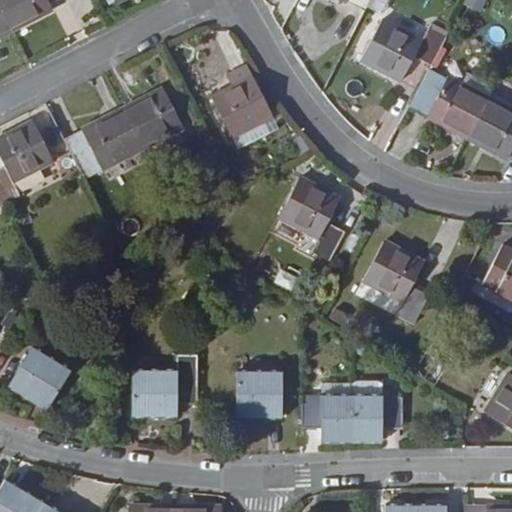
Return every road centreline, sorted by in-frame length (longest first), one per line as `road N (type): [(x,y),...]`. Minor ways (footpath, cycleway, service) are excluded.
road 1 (residential): [(511,203),(414,187),(357,156),(307,106),(240,0)]
road 2 (residential): [(263,476),(135,469),(0,432)]
road 3 (residential): [(511,469),(263,476)]
road 4 (residential): [(0,104),(219,0)]
